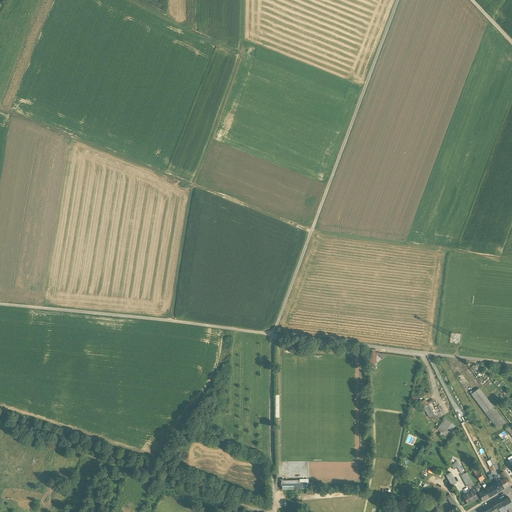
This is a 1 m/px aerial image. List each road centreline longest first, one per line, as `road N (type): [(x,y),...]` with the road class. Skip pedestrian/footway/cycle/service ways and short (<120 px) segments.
road 1 (track): [(0,304),(511,364)]
road 2 (track): [(272,488),(272,335),(397,0)]
road 3 (track): [(0,425),(265,511)]
